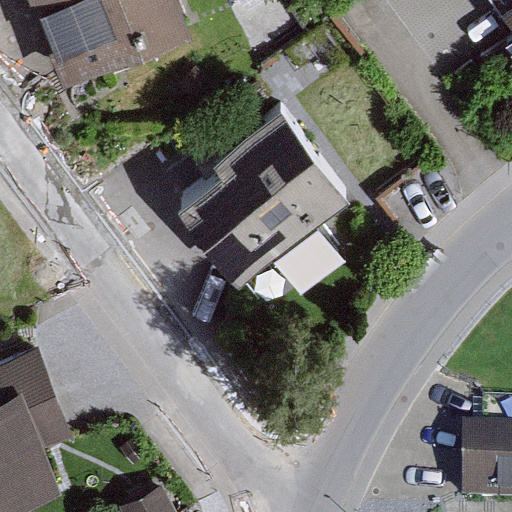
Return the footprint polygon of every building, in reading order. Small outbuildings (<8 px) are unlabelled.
[(31,0),(63,84),(192,35),(178,0),(31,0)] [(511,0),(496,0),(511,21),(511,0)] [(217,85),(194,66),(177,86),(200,105),(217,85)] [(179,203),(239,283),(351,200),(281,107),(213,159),(221,171),(179,203)] [(0,511),(10,511),(63,492),(46,446),(74,435),(39,346),(0,361),(0,511)] [(511,400),(482,401),(482,436),(511,436),(511,400)] [(511,436),(482,436),(464,436),(464,508),(511,507),(511,436)] [(123,511),(177,511),(162,483),(120,505),(123,511)]
